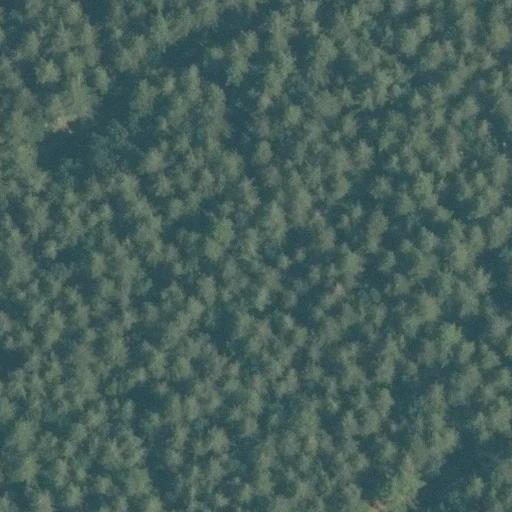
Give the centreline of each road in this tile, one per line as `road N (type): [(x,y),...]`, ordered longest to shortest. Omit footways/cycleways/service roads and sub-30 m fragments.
road 1 (track): [(0,173),(313,0)]
road 2 (track): [(511,429),(365,511)]
